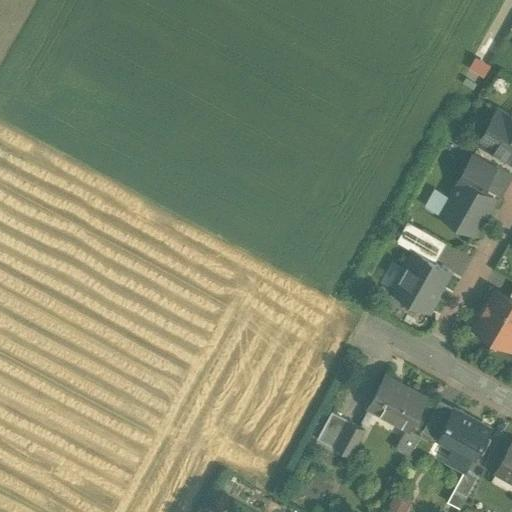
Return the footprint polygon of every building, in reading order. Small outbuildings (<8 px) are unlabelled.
[(511,117),(497,109),(479,141),(511,159),(511,117)] [(496,165),(473,152),(455,184),(457,185),(461,178),(481,190),(496,165)] [(481,190),(461,178),(457,185),(440,213),(472,232),(493,196),(481,190)] [(421,229),(407,221),(396,241),(410,249),(421,229)] [(446,242),(421,229),(410,249),(415,252),(434,262),(446,242)] [(434,262),(415,252),(393,290),(428,310),(436,296),(434,294),(448,270),(434,262)] [(511,298),(508,297),(495,289),(474,327),(511,348),(511,346),(511,298)] [(426,397),(384,374),(367,406),(409,428),(426,397)] [(479,423),(454,409),(455,408),(453,407),(437,438),(438,439),(438,438),(473,457),(472,458),(473,458),(490,428),(480,422),(479,423)] [(349,421),(331,411),(317,438),(335,447),(349,421)] [(363,428),(349,421),(335,447),(349,455),(363,428)] [(511,440),(495,470),(511,480),(511,440)] [(477,475),(465,468),(453,489),(466,496),(477,475)]
